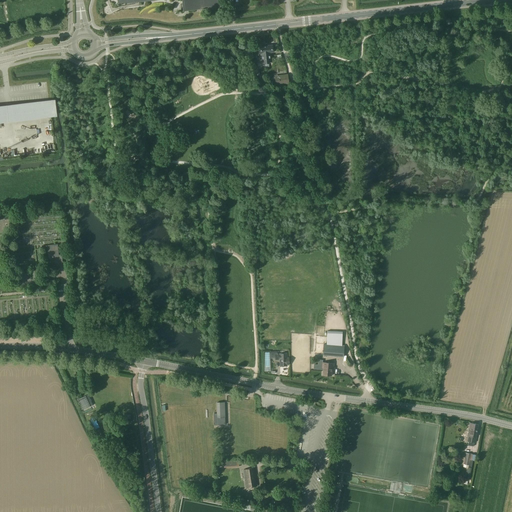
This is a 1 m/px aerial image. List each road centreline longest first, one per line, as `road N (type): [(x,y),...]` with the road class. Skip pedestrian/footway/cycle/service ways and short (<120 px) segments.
road 1 (unclassified): [(511,426),(144,362)]
road 2 (tertiary): [(198,33),(508,0)]
road 3 (unclassified): [(158,511),(139,387),(144,362)]
